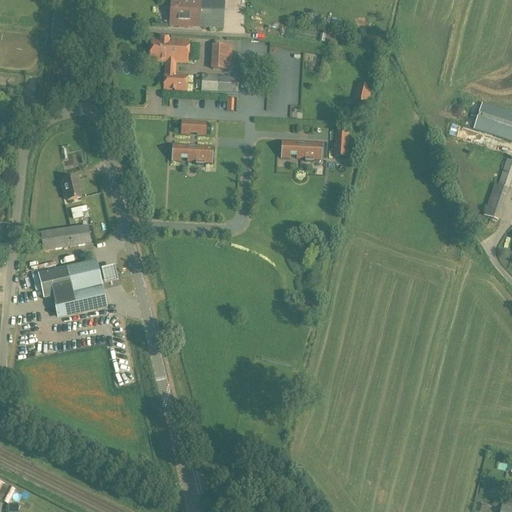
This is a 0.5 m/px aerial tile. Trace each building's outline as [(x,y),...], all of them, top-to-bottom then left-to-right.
[(223,29),(224,0),(171,0),(170,26),(223,29)] [(168,40),(168,39),(160,39),(160,40),(151,40),(149,62),(166,62),(165,74),(164,74),(163,90),(186,91),(187,75),(174,75),(175,63),(188,64),(189,41),(168,40)] [(228,71),(229,56),(229,47),(213,46),(212,70),(228,71)] [(237,95),(238,77),(202,76),(201,93),(237,95)] [(356,102),(367,105),(371,88),(360,86),(356,102)] [(511,142),(511,114),(482,104),(473,130),(511,142)] [(206,136),(207,123),(181,122),(180,135),(190,136),(190,134),(197,134),(196,136),(206,136)] [(347,159),(348,133),(335,132),(334,142),(337,142),(336,149),(334,149),(334,158),(347,159)] [(321,145),(282,142),(281,159),(290,159),(290,157),(296,157),(296,159),(305,160),(305,162),(313,163),(313,160),(321,161),(322,144),(321,145)] [(212,148),(173,146),(173,145),(172,145),(171,162),(172,162),(180,162),(181,160),(187,160),(187,163),(196,163),(196,165),(204,166),(204,164),(211,164),(212,164),(213,147),(212,147),(212,148)] [(498,222),(511,178),(511,161),(506,160),(498,186),(494,185),(483,216),(498,222)] [(67,202),(81,198),(77,179),(62,182),(67,202)] [(80,208),(70,211),(73,221),(83,219),(80,208)] [(43,252),(91,244),(88,227),(40,234),(43,252)] [(26,269),(42,265),(40,258),(24,261),(26,269)] [(96,262),(38,276),(44,300),(53,298),(58,318),(77,314),(77,315),(78,315),(77,314),(97,309),(97,311),(98,311),(93,288),(102,286),(96,262)] [(114,265),(101,268),(104,284),(117,281),(114,265)] [(4,485),(0,482),(0,500),(8,505),(15,491),(7,487),(5,490),(3,489),(4,485)]
